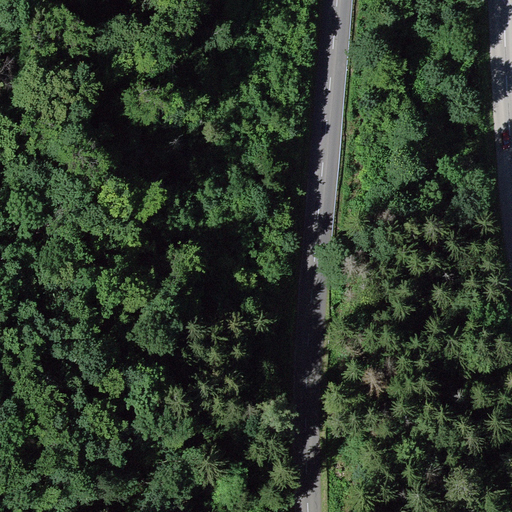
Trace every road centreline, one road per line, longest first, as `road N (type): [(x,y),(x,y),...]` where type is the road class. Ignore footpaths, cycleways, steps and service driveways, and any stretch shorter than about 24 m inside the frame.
road 1 (tertiary): [(335,0),(301,385),(305,511)]
road 2 (tertiary): [(511,149),(504,0)]
